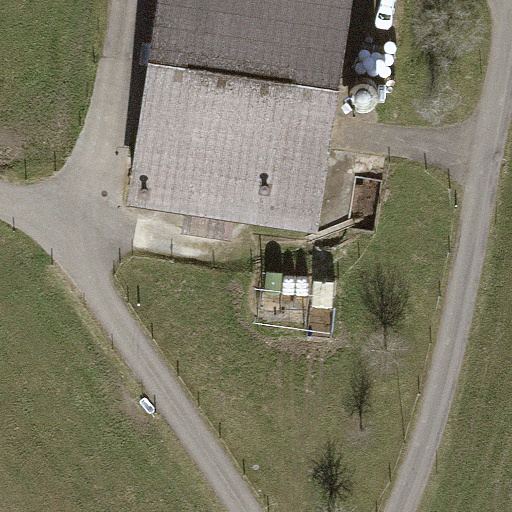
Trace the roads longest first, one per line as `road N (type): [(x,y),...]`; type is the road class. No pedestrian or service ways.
road 1 (residential): [(405,511),(449,381),(511,28)]
road 2 (track): [(0,204),(49,220),(241,511)]
road 3 (track): [(129,0),(83,207),(49,220)]
